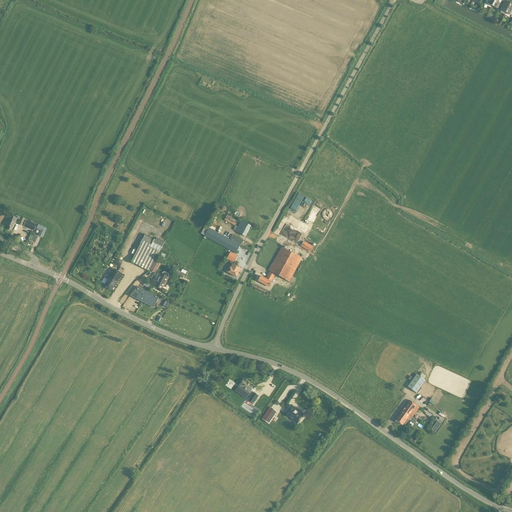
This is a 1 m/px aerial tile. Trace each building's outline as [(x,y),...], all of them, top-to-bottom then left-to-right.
[(494,0),(492,6),(499,9),(503,0),(494,0)] [(505,13),(510,4),(506,2),(506,0),(503,0),(499,9),(505,13)] [(235,226),(237,221),(226,215),(224,221),(235,226)] [(11,230),(12,228),(15,223),(17,219),(10,216),(5,225),(8,226),(7,229),(11,230)] [(18,216),(17,219),(15,223),(21,226),(24,219),(18,216)] [(160,223),(158,229),(166,231),(169,220),(165,219),(164,224),(160,223)] [(34,231),(37,225),(26,220),(23,226),(34,231)] [(245,236),(251,226),(241,220),(235,231),(245,236)] [(39,231),(40,231),(38,235),(42,237),(46,228),(38,225),(36,229),(37,229),(37,230),(39,231)] [(208,228),(204,236),(236,253),(240,246),(208,228)] [(165,242),(157,237),(155,240),(154,239),(145,234),(131,262),(149,271),(158,252),(159,253),(162,247),(165,242)] [(241,245),(243,240),(232,235),(230,239),(241,245)] [(301,246),(310,251),(313,247),(304,241),(301,246)] [(289,282),(301,259),(302,258),(282,247),(269,271),(270,271),(266,279),(261,276),(260,278),(259,278),(259,279),(258,281),(269,287),(270,285),(271,284),(270,284),(271,282),(270,281),(272,278),(273,278),(275,274),(289,282)] [(230,252),(227,259),(234,263),(235,261),(236,260),(238,256),(230,252)] [(150,270),(155,272),(159,264),(154,261),(150,270)] [(230,267),(227,272),(236,277),(241,268),(237,266),(236,266),(237,263),(235,261),(234,263),(231,268),(230,267)] [(112,290),(122,274),(114,269),(108,280),(104,278),(102,282),(105,285),(104,286),(112,290)] [(157,283),(156,286),(161,289),(163,286),(164,287),(169,277),(168,277),(168,276),(168,275),(167,274),(165,273),(164,273),(163,273),(162,274),(161,274),(157,283)] [(158,297),(147,291),(139,287),(137,287),(131,294),(135,296),(134,298),(153,308),(158,297)] [(407,387),(410,388),(416,393),(425,380),(417,374),(407,387)] [(239,386),(250,393),(255,387),(244,379),(239,386)] [(403,410),(412,417),(419,407),(410,401),(403,410)] [(288,415),(298,423),(303,416),(297,411),(298,410),(291,405),(287,410),(290,412),(288,415)] [(277,412),(270,407),(262,419),(269,424),(277,412)] [(412,417),(403,410),(396,420),(402,425),(407,419),(409,421),(412,417)] [(437,421),(431,430),(435,433),(441,424),(437,421)]
